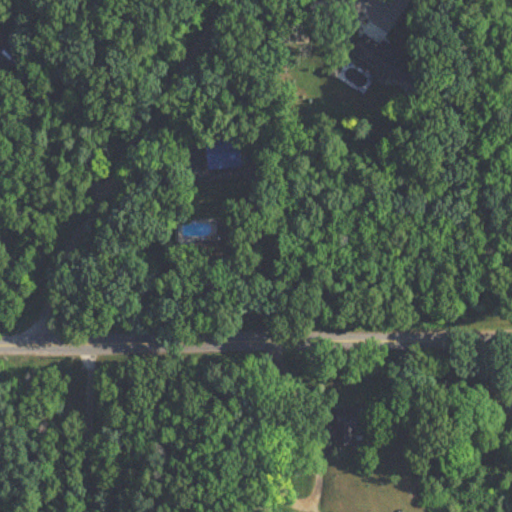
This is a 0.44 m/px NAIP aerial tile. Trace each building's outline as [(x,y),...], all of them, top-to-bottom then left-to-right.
[(345,0),(310,0),(311,16),(345,16),(345,0)] [(346,62),(412,85),(414,80),(409,79),(415,60),(354,39),(346,62)] [(203,141),(205,170),(240,168),(238,139),(203,141)] [(218,241),(193,241),(193,258),(218,258),(218,241)] [(335,409),(335,445),(355,445),(355,409),(335,409)]
